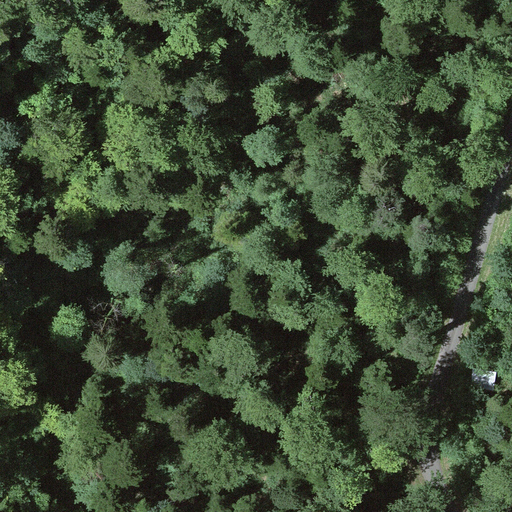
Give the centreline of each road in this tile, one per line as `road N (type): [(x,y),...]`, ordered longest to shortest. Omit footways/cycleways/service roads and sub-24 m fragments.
road 1 (unclassified): [(453,511),(438,488),(431,420),(511,150)]
road 2 (track): [(453,335),(376,0)]
road 3 (track): [(97,0),(0,110)]
